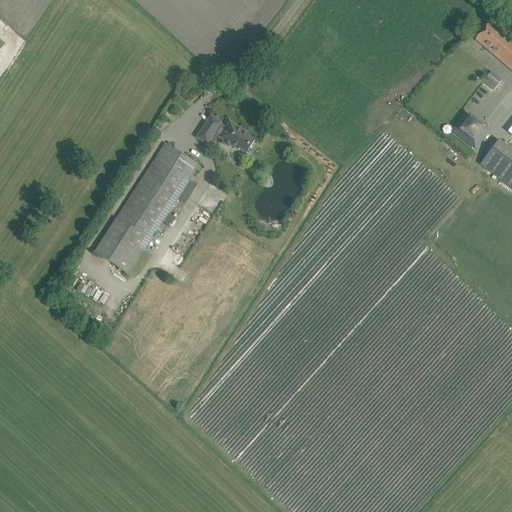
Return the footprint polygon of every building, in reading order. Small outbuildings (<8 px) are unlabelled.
[(474,40),(489,53),(511,72),(511,43),(488,24),(474,40)] [(491,72),(483,82),(493,91),(502,81),(491,72)] [(405,124),(434,143),(463,98),(433,79),(405,124)] [(465,115),(452,132),(475,149),(488,132),(465,115)] [(222,124),(211,117),(197,138),(207,145),(222,124)] [(240,132),(242,130),(235,126),(230,122),(219,138),(224,142),(223,144),(229,148),(231,145),(238,150),(239,148),(247,153),(249,149),(254,141),(240,132)] [(511,188),(511,149),(500,140),(481,164),(511,188)] [(199,167),(165,145),(95,253),(129,275),(165,221),(182,193),(189,198),(198,186),(190,181),(199,167)] [(77,294),(83,283),(74,279),(68,289),(77,294)] [(91,286),(88,294),(96,297),(99,290),(91,286)]
